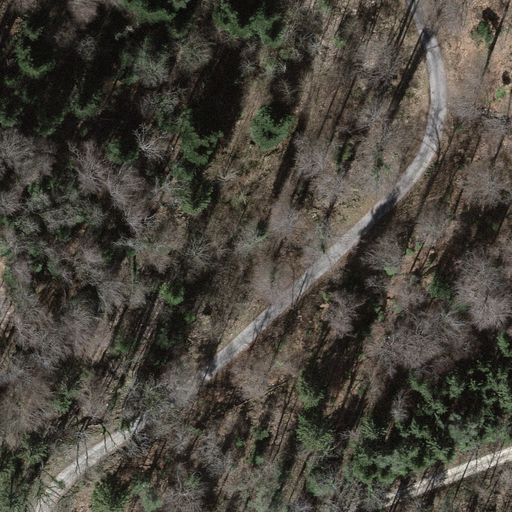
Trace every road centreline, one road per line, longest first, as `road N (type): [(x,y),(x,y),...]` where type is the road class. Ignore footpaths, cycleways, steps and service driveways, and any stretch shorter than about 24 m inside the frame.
road 1 (track): [(37,511),(79,458),(197,375),(404,182),(433,136),(437,112),(434,58),(412,0)]
road 2 (track): [(349,511),(511,453)]
